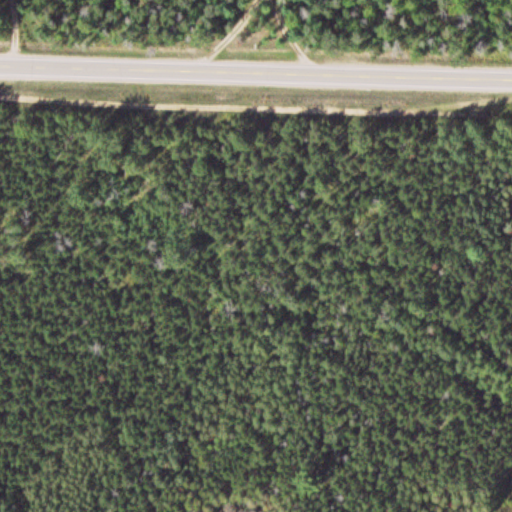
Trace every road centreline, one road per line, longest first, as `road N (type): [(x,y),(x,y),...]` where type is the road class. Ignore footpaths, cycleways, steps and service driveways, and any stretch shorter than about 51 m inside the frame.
road 1 (track): [(511,112),(0,99)]
road 2 (tertiary): [(511,83),(0,72)]
